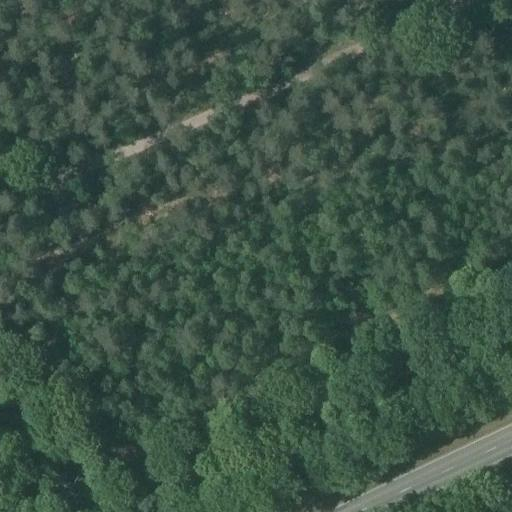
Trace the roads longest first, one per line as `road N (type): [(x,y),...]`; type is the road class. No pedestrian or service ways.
road 1 (track): [(445,0),(0,199)]
road 2 (secondary): [(358,511),(511,439)]
